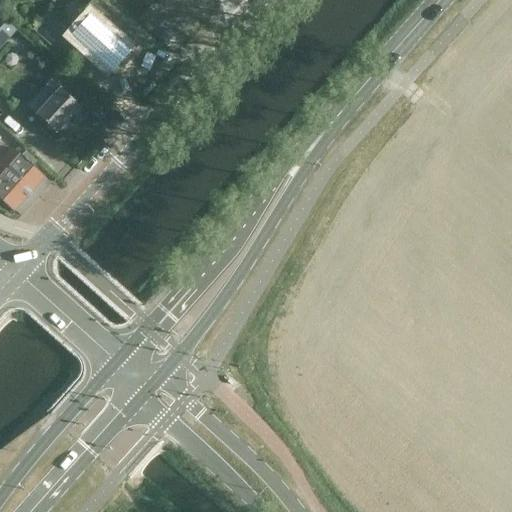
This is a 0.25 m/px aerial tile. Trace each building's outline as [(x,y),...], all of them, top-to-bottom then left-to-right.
[(52,44),(66,30),(49,14),(35,29),(52,44)] [(111,73),(131,51),(100,23),(90,34),(84,29),(75,39),(81,45),(80,45),(111,73)] [(4,28),(0,32),(0,47),(11,34),(4,28)] [(52,100),(40,112),(37,116),(57,134),(81,108),(61,90),(52,100)] [(40,112),(52,100),(42,91),(30,104),(40,112)] [(0,198),(13,211),(14,210),(44,177),(32,166),(35,163),(25,153),(21,157),(12,149),(0,161),(0,198)]
